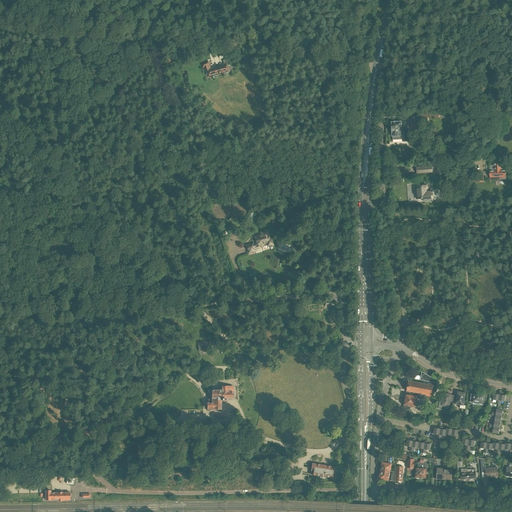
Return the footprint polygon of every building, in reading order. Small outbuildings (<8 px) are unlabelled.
[(231,63),(229,59),(229,58),(228,58),(224,59),(225,60),(223,60),(223,61),(223,64),(224,64),(225,64),(210,68),(207,61),(202,64),(203,68),(205,67),(208,77),(229,71),(227,64),(226,64),(230,63),(231,63)] [(398,122),(398,121),(395,121),(395,122),(392,122),(392,132),(397,131),(397,129),(402,129),(402,128),(405,128),(405,126),(407,126),(407,121),(398,122)] [(392,140),(402,140),(402,129),(397,129),(397,131),(392,132),(392,140)] [(407,160),(415,159),(414,150),(407,150),(407,160)] [(502,165),(502,163),(493,163),(494,165),(490,165),(490,178),(506,177),(505,165),(502,165)] [(428,188),(427,185),(417,186),(418,194),(416,194),(416,198),(423,198),(423,201),(433,200),(432,191),(429,191),(429,188),(428,188)] [(270,239),(267,230),(260,232),(261,236),(259,237),(259,236),(254,237),(256,243),(253,244),(253,243),(246,245),(248,253),(255,251),(255,250),(261,248),(260,245),(266,243),(267,244),(267,245),(268,245),(268,246),(269,246),(270,246),(270,245),(271,245),(272,245),(272,244),(272,243),(271,238),(270,239)] [(199,351),(211,350),(210,342),(198,343),(199,351)] [(436,391),(438,381),(427,374),(425,374),(423,375),(422,376),(422,379),(424,380),(424,381),(424,384),(420,383),(420,382),(419,382),(419,383),(416,382),(415,381),(415,382),(412,382),(412,381),(411,381),(409,381),(407,391),(408,391),(408,395),(406,394),(405,401),(404,402),(404,403),(404,404),(403,409),(410,410),(411,406),(418,407),(419,402),(416,402),(417,396),(421,397),(421,399),(427,400),(428,396),(431,397),(433,391),(436,391)] [(213,410),(213,409),(214,409),(221,409),(221,401),(226,401),(228,399),(228,398),(233,398),(233,387),(222,387),(222,390),(212,390),(212,400),(209,400),(209,403),(208,403),(208,410),(210,410),(213,410)] [(454,395),(453,403),(456,404),(466,406),(467,401),(464,401),(465,393),(458,392),(457,396),(454,395)] [(477,393),(478,392),(475,392),(474,392),(474,395),(471,394),(470,402),(471,402),(470,404),(476,405),(479,393),(477,393)] [(482,394),(482,393),(479,392),(479,393),(476,405),(482,407),(482,405),(483,405),(485,394),(482,394)] [(440,400),(438,408),(444,409),(444,406),(449,407),(450,402),(453,403),(454,395),(451,395),(444,393),(442,401),(440,400)] [(469,437),(467,449),(468,449),(467,452),(469,453),(471,446),(474,447),(475,440),(471,440),(472,438),(469,437)] [(430,450),(431,444),(427,443),(427,441),(425,441),(423,455),(425,456),(426,449),(430,450)] [(485,468),(485,466),(485,460),(481,461),(482,474),(483,474),(482,472),(486,472),(486,478),(498,476),(497,467),(485,468)] [(390,470),(391,464),(382,462),(381,469),(390,470)] [(425,478),(426,476),(426,469),(428,468),(428,465),(427,464),(424,463),(421,463),(420,477),(425,478)] [(334,478),(336,468),(312,464),(311,474),(316,475),(316,474),(330,477),(334,478)] [(403,481),(404,467),(396,466),(396,471),(395,480),(403,481)] [(444,479),(445,468),(437,468),(436,478),(444,479)] [(452,480),(453,469),(445,468),(444,479),(452,480)] [(388,480),(390,470),(381,469),(380,476),(381,478),(388,480)] [(467,470),(467,469),(461,469),(461,473),(460,473),(461,479),(468,479),(467,470),(467,469),(467,470)] [(467,470),(468,479),(476,478),(475,469),(471,469),(467,470)] [(51,493),(51,491),(45,491),(46,500),(58,499),(58,493),(51,493)] [(68,500),(68,499),(70,499),(70,492),(58,493),(58,499),(59,500),(59,501),(61,501),(61,500),(68,500)]
